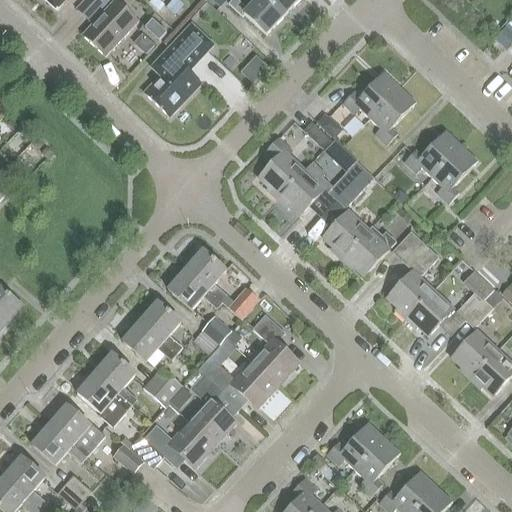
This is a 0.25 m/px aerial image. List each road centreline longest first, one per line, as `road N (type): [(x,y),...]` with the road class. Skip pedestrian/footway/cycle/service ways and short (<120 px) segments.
road 1 (residential): [(0,408),(187,192)]
road 2 (residential): [(187,192),(370,1)]
road 3 (residential): [(187,192),(0,16)]
road 4 (residential): [(363,359),(187,192)]
road 5 (residential): [(229,511),(363,359)]
road 6 (residential): [(511,495),(363,359)]
road 7 (residential): [(511,133),(370,1)]
